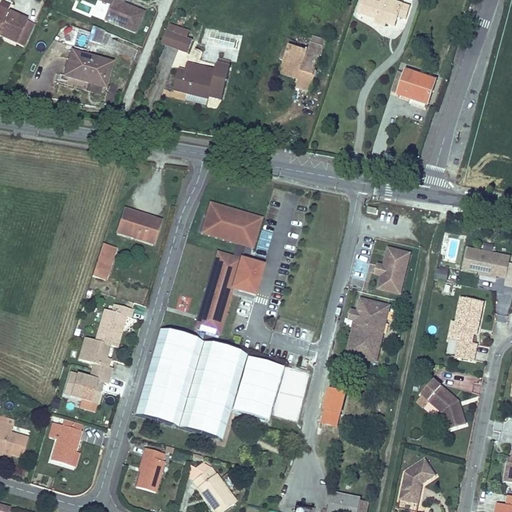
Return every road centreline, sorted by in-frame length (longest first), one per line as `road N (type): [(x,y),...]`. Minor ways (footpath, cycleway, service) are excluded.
road 1 (residential): [(97,507),(205,152)]
road 2 (residential): [(307,489),(297,453),(360,181)]
road 3 (secondary): [(205,152),(0,117)]
road 4 (residential): [(490,0),(428,194)]
road 5 (residential): [(511,340),(497,355),(466,511)]
road 6 (secondary): [(360,181),(205,152)]
